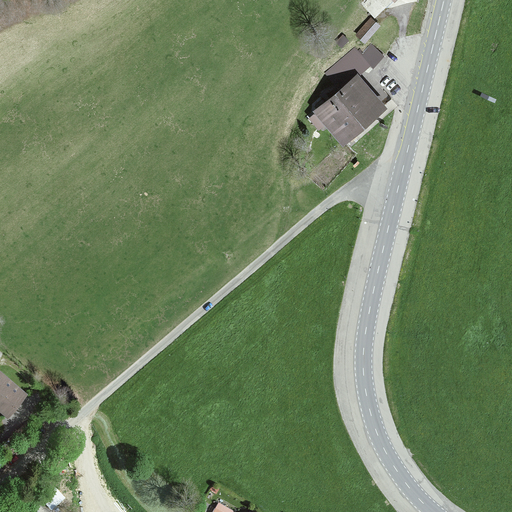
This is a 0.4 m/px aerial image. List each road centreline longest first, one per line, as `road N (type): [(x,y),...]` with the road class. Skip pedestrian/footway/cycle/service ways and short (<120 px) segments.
road 1 (unclassified): [(399,180),(373,180),(336,197),(0,493)]
road 2 (secondary): [(433,511),(384,449),(363,380),(365,329),(399,180)]
road 3 (secondary): [(399,180),(443,0)]
